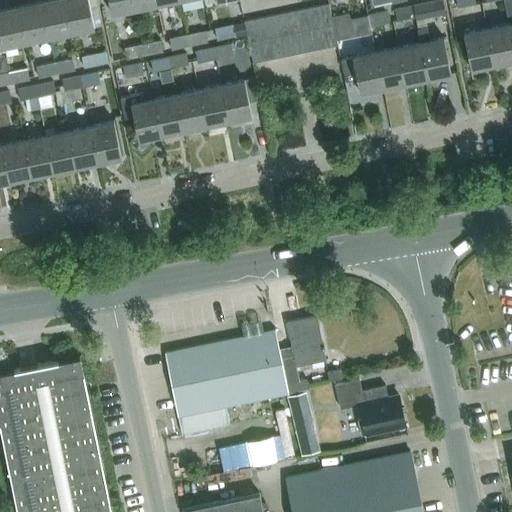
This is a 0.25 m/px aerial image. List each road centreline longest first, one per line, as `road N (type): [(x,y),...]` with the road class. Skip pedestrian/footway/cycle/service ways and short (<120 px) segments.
road 1 (residential): [(0,231),(511,123)]
road 2 (tertiary): [(108,291),(413,236)]
road 3 (unclassified): [(413,236),(471,511)]
road 4 (unclassified): [(152,511),(108,291)]
